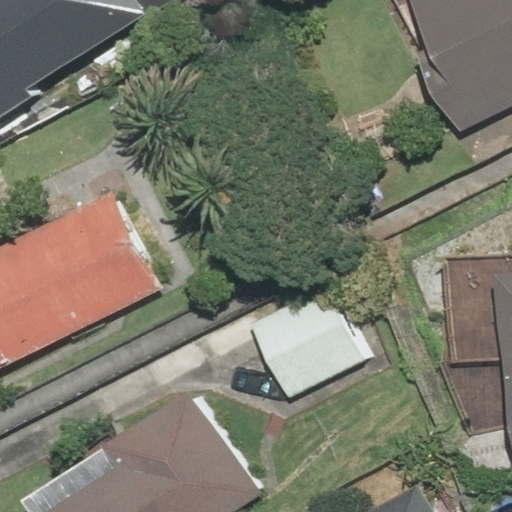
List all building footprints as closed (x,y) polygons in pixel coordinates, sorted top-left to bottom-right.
[(0,0),(0,99),(163,0),(0,0)] [(433,47),(471,126),(511,106),(511,0),(426,0),(446,41),(433,47)] [(125,189),(0,248),(0,370),(172,288),(125,189)] [(0,210),(0,232),(9,229),(0,210)] [(336,285),(262,324),(299,395),(374,356),(336,285)] [(132,465),(60,509),(62,511),(239,511),(272,492),(205,385),(116,439),(132,465)] [(456,511),(435,473),(363,511),(456,511)]
